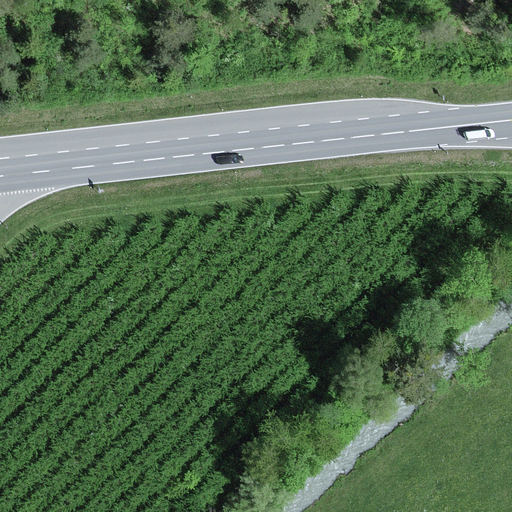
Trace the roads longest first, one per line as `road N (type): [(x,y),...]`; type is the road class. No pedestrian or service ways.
road 1 (unclassified): [(443,127),(338,110),(0,149)]
road 2 (primary): [(443,127),(43,171)]
